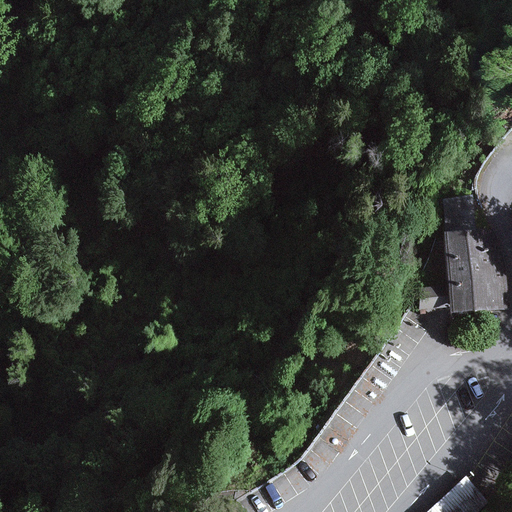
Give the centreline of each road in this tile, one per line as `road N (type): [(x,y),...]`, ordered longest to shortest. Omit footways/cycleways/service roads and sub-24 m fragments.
road 1 (unclassified): [(511,339),(434,357),(303,511)]
road 2 (unclassified): [(403,511),(494,414),(511,365)]
